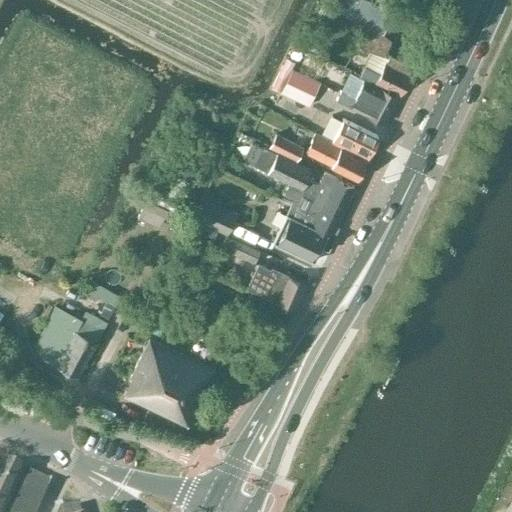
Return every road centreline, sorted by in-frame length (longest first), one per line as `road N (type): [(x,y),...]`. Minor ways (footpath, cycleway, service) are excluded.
road 1 (primary): [(382,239),(292,365),(211,511)]
road 2 (primary): [(249,511),(382,239)]
road 3 (primary): [(382,239),(494,0)]
road 4 (tertiary): [(164,511),(0,426)]
